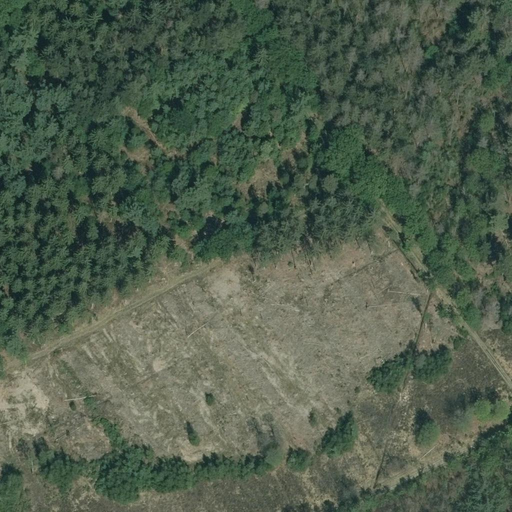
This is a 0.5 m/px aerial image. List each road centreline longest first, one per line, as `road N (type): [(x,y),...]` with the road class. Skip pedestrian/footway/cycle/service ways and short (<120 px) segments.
road 1 (track): [(511,381),(227,0)]
road 2 (track): [(344,511),(511,424)]
